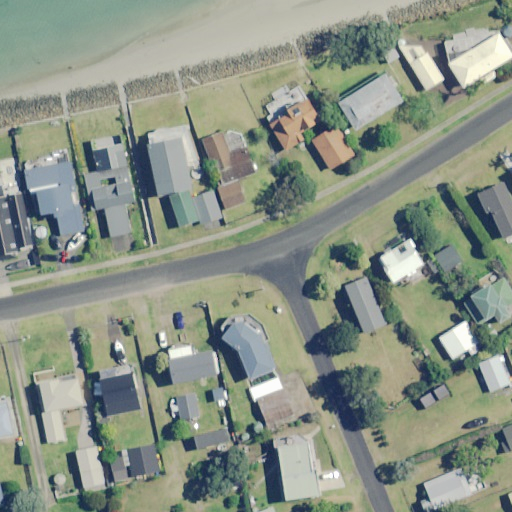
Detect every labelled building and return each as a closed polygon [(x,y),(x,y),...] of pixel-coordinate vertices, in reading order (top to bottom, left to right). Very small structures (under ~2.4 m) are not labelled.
[(511,52),(499,31),(448,63),(463,88),(511,58),(511,52)] [(444,81),(419,41),(402,51),(426,91),(444,81)] [(403,102),(386,74),(338,103),(356,132),(403,102)] [(326,119),(311,99),(268,128),(285,152),(304,140),(301,136),(326,119)] [(353,156),(335,127),(313,141),(331,170),(353,156)] [(232,155),(224,133),(204,140),(211,161),(214,160),(223,185),(217,187),(225,211),(245,204),(237,181),(256,175),(247,149),(232,155)] [(187,163),(181,139),(148,147),(160,197),(193,189),(187,163)] [(97,173),(127,167),(122,144),(92,151),(97,173)] [(76,192),(70,162),(25,172),(31,197),(38,196),(42,216),(56,213),(61,237),(84,232),(79,208),(75,209),(72,194),(76,192)] [(127,167),(97,173),(85,176),(93,211),(104,209),(111,238),(131,234),(125,205),(135,203),(127,167)] [(4,198),(2,184),(0,184),(0,263),(19,260),(17,252),(33,250),(24,195),(4,198)] [(511,236),(511,201),(503,184),(479,196),(487,211),(490,210),(506,240),(511,236)] [(192,199),(199,221),(201,221),(202,225),(222,219),(213,192),(192,199)] [(199,221),(192,199),(191,195),(171,201),(180,227),(199,221)] [(424,265),(409,241),(379,259),(393,284),(424,265)] [(464,266),(452,245),(434,256),(446,276),(464,266)] [(386,326),(366,278),(345,287),(364,334),(386,326)] [(511,305),(511,292),(504,279),(462,304),(477,327),(494,316),(499,325),(511,318),(506,309),(511,305)] [(251,381),(275,371),(259,331),(233,318),(221,340),(238,350),(251,381)] [(478,343),(465,323),(439,339),(452,360),(478,343)] [(193,357),(191,346),(168,350),(173,384),(217,377),(213,353),(193,357)] [(510,385),(498,356),(480,364),(491,392),(510,385)] [(141,411),(133,373),(100,380),(108,417),(141,411)] [(294,416),(278,377),(252,388),(268,427),(294,416)] [(83,405),(78,379),(59,384),(58,379),(35,384),(48,444),(65,440),(59,411),(83,405)] [(200,418),(196,395),(176,399),(180,421),(200,418)] [(0,437),(13,435),(5,398),(0,399),(0,437)] [(511,453),(511,426),(502,430),(507,441),(498,445),(503,458),(511,453)] [(230,443),(227,430),(195,438),(198,450),(230,443)] [(320,496),(313,444),(278,449),(282,476),(279,477),(282,502),(320,496)] [(160,472),(155,446),(127,451),(132,478),(160,472)] [(104,484),(96,448),(77,452),(84,488),(104,484)] [(128,480),(122,460),(110,464),(116,483),(128,480)] [(471,495),(461,470),(424,485),(434,510),(471,495)]
